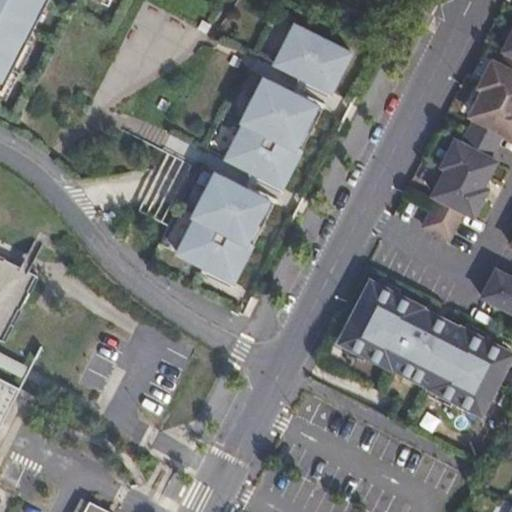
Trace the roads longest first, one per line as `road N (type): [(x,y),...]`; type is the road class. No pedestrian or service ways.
road 1 (residential): [(272,374),(129,277),(62,201),(0,151)]
road 2 (residential): [(358,213),(473,0)]
road 3 (residential): [(511,211),(480,274),(358,213)]
road 4 (residential): [(272,374),(358,213)]
road 5 (residential): [(200,511),(272,374)]
